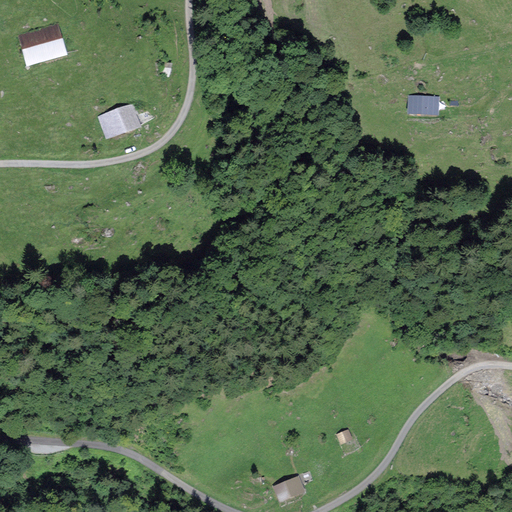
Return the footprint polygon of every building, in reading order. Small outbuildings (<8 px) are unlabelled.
[(17,34),(25,67),(66,57),(57,24),(17,34)] [(406,96),(405,116),(437,116),(437,96),(406,96)] [(97,115),(106,141),(140,129),(131,103),(97,115)] [(347,431),(337,435),(340,442),(350,438),(347,431)] [(296,478),(275,487),(279,499),(301,490),(296,478)]
